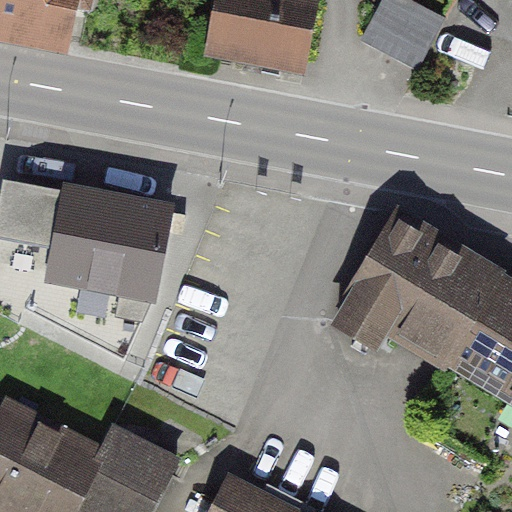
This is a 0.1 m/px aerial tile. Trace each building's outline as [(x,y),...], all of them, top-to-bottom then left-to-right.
[(0,0),(0,41),(66,53),(77,0),(0,0)] [(220,0),(209,58),(306,77),(321,0),(220,0)] [(445,20),(407,0),(386,0),(364,40),(418,70),(445,20)] [(144,320),(156,291),(171,209),(7,179),(0,218),(0,262),(124,285),(119,316),(144,320)] [(349,299),(511,396),(511,284),(400,213),(349,299)] [(0,502),(19,511),(74,511),(76,509),(82,511),(154,511),(181,460),(118,428),(103,456),(7,407),(0,421),(0,502)] [(215,511),(287,511),(231,483),(215,511)]
